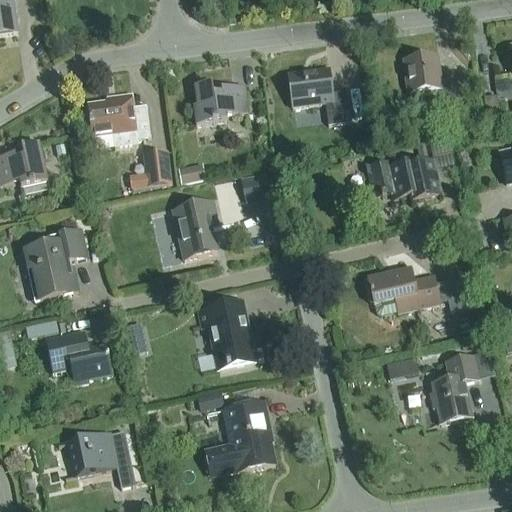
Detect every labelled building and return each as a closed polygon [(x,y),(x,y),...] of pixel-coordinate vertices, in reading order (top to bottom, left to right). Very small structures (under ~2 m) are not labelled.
[(12,0),(0,0),(0,38),(18,36),(12,0)] [(423,115),(455,111),(452,86),(438,88),(434,58),(403,61),(407,94),(420,92),(423,115)] [(327,129),(350,126),(345,94),(331,96),(328,70),(287,76),(292,111),(324,106),(327,129)] [(225,118),(247,115),(243,88),(220,91),(219,85),(193,89),(195,108),(192,108),(195,128),(226,123),(225,118)] [(136,141),(149,140),(145,107),(131,109),(129,97),(113,99),(114,108),(109,108),(108,105),(87,107),(92,140),(112,137),(113,150),(136,147),(136,141)] [(20,190),(47,184),(38,145),(12,152),(13,157),(0,159),(0,189),(19,185),(20,190)] [(511,152),(498,156),(505,187),(511,184),(511,152)] [(131,194),(172,188),(168,155),(143,158),(146,178),(129,180),(131,194)] [(410,204),(439,198),(431,164),(415,168),(414,165),(392,170),(391,164),(365,170),(372,201),(391,196),(392,202),(409,198),(410,204)] [(203,171),(179,176),(181,188),(206,183),(203,171)] [(274,202),(269,177),(240,183),(245,208),(274,202)] [(210,227),(217,225),(213,204),(171,214),(182,264),(217,256),(210,227)] [(511,221),(502,224),(507,246),(511,245),(511,221)] [(72,266),(87,262),(81,235),(48,243),(50,250),(25,256),(36,307),(79,297),(72,266)] [(371,282),(377,310),(377,309),(379,318),(384,320),(401,316),(401,318),(445,308),(444,306),(453,304),(456,320),(472,316),(464,282),(440,288),(438,280),(417,285),(414,272),(371,282)] [(220,375),(254,367),(241,306),(200,315),(204,331),(210,330),(220,375)] [(135,327),(139,355),(152,353),(148,325),(135,327)] [(84,337),(45,345),(51,371),(52,378),(70,375),(74,391),(89,388),(88,386),(110,382),(105,353),(88,357),(84,337)] [(490,370),(500,367),(494,342),(484,345),(490,370)] [(464,387),(478,384),(473,361),(446,367),(450,385),(432,389),(434,398),(430,399),(433,413),(437,412),(441,429),(472,422),(464,387)] [(414,362),(386,368),(389,383),(417,376),(414,362)] [(220,396),(197,401),(200,415),(223,409),(220,396)] [(237,477),(273,469),(266,436),(268,435),(262,407),(224,415),(232,452),(215,455),(220,480),(237,476),(237,477)] [(121,493),(136,490),(124,436),(70,448),(78,481),(116,472),(121,493)]
